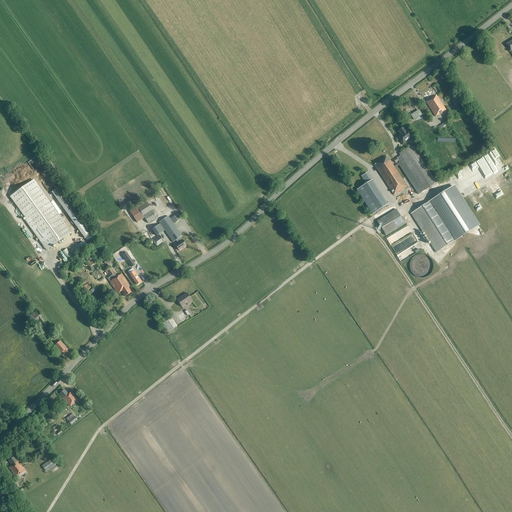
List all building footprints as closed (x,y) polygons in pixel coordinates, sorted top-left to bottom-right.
[(435,117),(446,110),(436,96),(426,102),(435,117)] [(414,121),(421,116),(418,112),(411,117),(414,121)] [(438,128),(441,132),(443,131),(445,134),(449,131),(447,128),(448,127),(445,123),(438,128)] [(398,131),(401,135),(397,138),(403,145),(413,137),(408,130),(406,131),(403,128),(398,131)] [(511,146),(507,139),(503,142),(511,154),(511,146)] [(418,194),(436,183),(412,145),(399,154),(400,156),(397,158),(400,163),(394,167),(387,156),(374,165),(394,195),(407,187),(395,168),(399,165),(418,194)] [(483,176),(482,175),(510,161),(503,147),(462,168),(468,179),(472,177),(473,180),(483,176)] [(372,180),(367,173),(361,177),(366,184),(356,190),(372,215),(388,205),(372,180)] [(72,233),(34,180),(9,198),(26,220),(24,221),(46,252),(72,233)] [(453,186),(411,214),(423,233),(424,232),(437,253),(479,226),(453,186)] [(137,223),(144,218),(147,223),(156,218),(146,203),(145,204),(143,201),(129,210),(137,223)] [(73,208),(89,234),(97,229),(81,203),(73,208)] [(386,236),(405,224),(396,209),(376,221),(386,236)] [(175,215),(173,217),(171,219),(174,224),(179,220),(175,215)] [(152,229),(157,236),(165,231),(173,242),(176,240),(178,243),(175,245),(179,251),(186,245),(182,240),(181,241),(179,238),(182,236),(168,216),(159,223),(160,224),(156,227),(156,226),(152,229)] [(392,237),(396,244),(412,234),(408,227),(392,237)] [(164,243),(159,235),(151,240),(157,248),(164,243)] [(68,261),(84,247),(80,242),(77,245),(75,243),(70,248),(71,249),(63,256),(68,261)] [(417,243),(401,252),(405,258),(421,248),(417,243)] [(130,259),(126,252),(122,256),(126,261),(127,260),(127,261),(130,259)] [(428,276),(430,275),(431,273),(432,271),(433,269),(433,267),(433,265),(433,262),(432,260),(431,258),(430,257),(428,255),(426,254),(424,254),(422,253),(419,253),(417,254),(415,255),(413,256),(412,258),(410,259),(409,261),(409,263),(409,266),(409,268),(409,270),(410,272),(412,274),(413,275),(415,277),(417,277),(419,278),(422,278),(424,278),(426,277),(428,276)] [(96,262),(91,255),(85,259),(94,272),(99,269),(95,263),(96,262)] [(135,256),(132,258),(137,265),(140,263),(135,256)] [(140,267),(135,270),(142,282),(147,280),(140,267)] [(117,277),(110,268),(106,271),(111,277),(108,279),(118,294),(122,291),(125,297),(131,293),(128,287),(130,286),(122,274),(117,277)] [(129,274),(137,285),(140,283),(139,281),(140,280),(134,271),(129,274)] [(188,305),(193,302),(187,293),(177,300),(181,307),(186,303),(188,305)] [(43,328),(48,324),(42,317),(37,310),(32,315),(32,314),(29,317),(34,323),(38,321),(43,328)] [(167,333),(177,327),(172,318),(162,324),(167,333)] [(67,356),(70,353),(67,349),(67,348),(60,341),(54,346),(61,354),(62,352),(65,355),(66,354),(67,356)] [(70,407),(78,400),(70,392),(68,394),(64,390),(60,394),(64,398),(63,399),(70,407)] [(77,420),(74,416),(73,414),(66,419),(71,425),(77,420)] [(16,477),(25,471),(18,461),(17,462),(14,457),(9,461),(12,465),(9,468),(16,477)] [(46,473),(54,467),(57,465),(53,460),(51,461),(51,460),(42,466),(46,473)]
